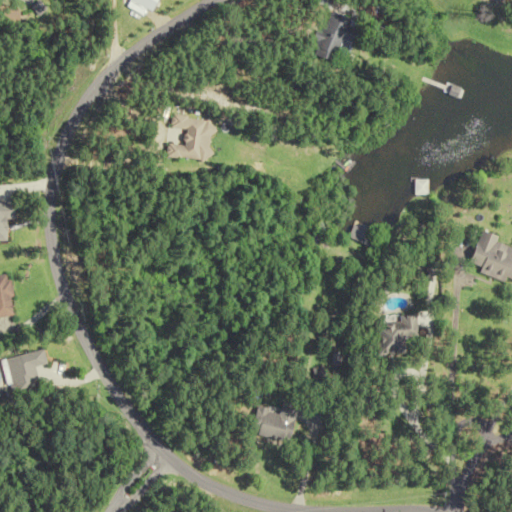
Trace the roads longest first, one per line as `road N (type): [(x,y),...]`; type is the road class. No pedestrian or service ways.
road 1 (residential): [(438,511),(275,504),(218,486),(163,452),(75,309),(52,222),(64,145),(120,61),(210,0)]
road 2 (residential): [(456,472),(457,488),(495,435),(481,414),(458,426),(456,472)]
